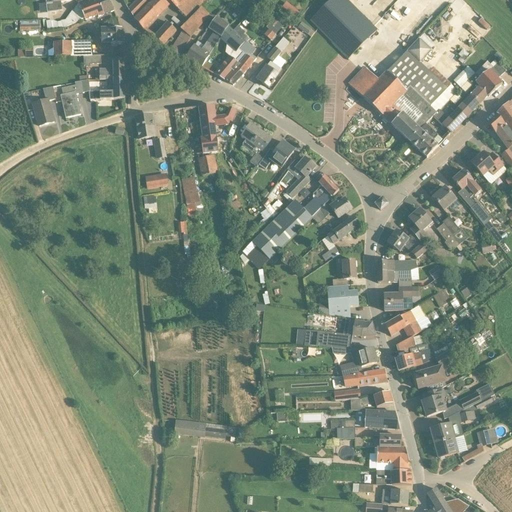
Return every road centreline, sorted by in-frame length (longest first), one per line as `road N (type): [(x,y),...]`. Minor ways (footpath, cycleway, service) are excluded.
road 1 (track): [(130,112),(157,420),(154,511)]
road 2 (residential): [(419,482),(370,296),(370,240)]
road 3 (residential): [(365,189),(325,152),(229,94)]
road 4 (residential): [(399,192),(511,93)]
road 5 (residential): [(0,170),(130,112)]
road 6 (residential): [(229,94),(129,27)]
